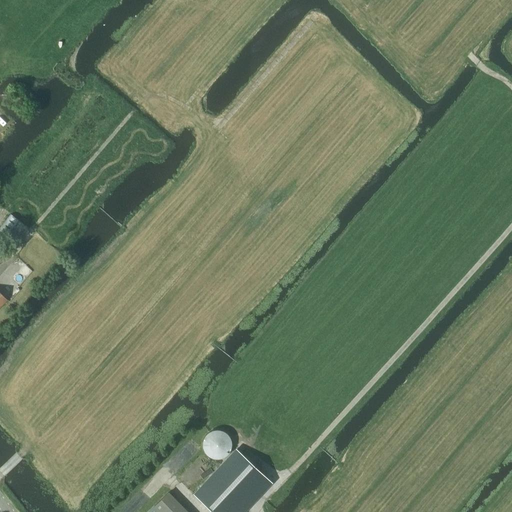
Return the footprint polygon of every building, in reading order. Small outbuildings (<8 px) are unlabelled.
[(0,237),(2,239),(17,220),(10,215),(0,227),(0,237)] [(230,446),(230,444),(230,441),(229,438),(228,436),(226,433),(224,432),(221,430),(218,430),(215,429),(213,430),(210,431),(207,432),(205,434),(203,436),(202,439),(201,442),(201,444),(202,447),(203,450),(204,452),(206,455),(208,456),(211,458),(213,458),(216,458),(219,458),(222,457),(224,456),(226,454),(228,452),(229,449),(230,446)] [(240,511),(269,482),(237,452),(196,496),(212,511),(240,511)] [(190,480),(191,478),(191,475),(191,473),(190,470),(188,469),(185,468),(183,468),(180,469),(178,471),(177,473),(177,475),(177,478),(178,480),(180,482),(183,483),(185,482),(188,482),(190,480)] [(186,511),(168,493),(148,511),(186,511)]
